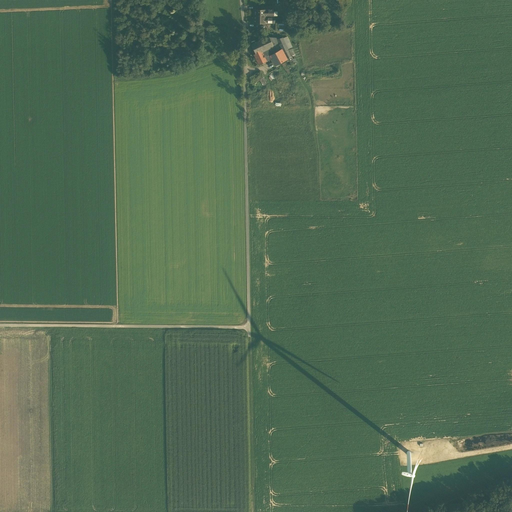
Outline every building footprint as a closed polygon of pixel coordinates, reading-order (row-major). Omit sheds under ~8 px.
[(283,0),(283,13),(291,13),(291,0),(283,0)] [(266,17),(266,15),(262,15),(254,15),(254,23),(274,23),(275,18),(266,17)] [(275,31),(285,31),(285,23),(275,23),(275,31)] [(269,48),(273,46),(269,37),(269,36),(251,45),(255,54),(256,54),(262,51),(269,48)] [(282,49),(283,52),(292,49),(287,36),(277,39),(277,38),(269,37),(273,46),(279,43),(282,49)] [(267,61),(271,59),(270,56),(273,54),(269,48),(262,51),(267,61)] [(271,59),(275,66),(286,60),(287,59),(283,52),(282,49),(273,54),(270,56),(271,59)] [(292,57),(295,55),(292,49),(283,52),(287,59),(292,57)] [(257,60),(259,65),(267,61),(265,56),(262,51),(256,54),(255,54),(254,54),(257,60)] [(260,81),(263,85),(268,82),(260,72),(254,76),(253,75),(249,77),(252,82),(254,84),(260,81)]
